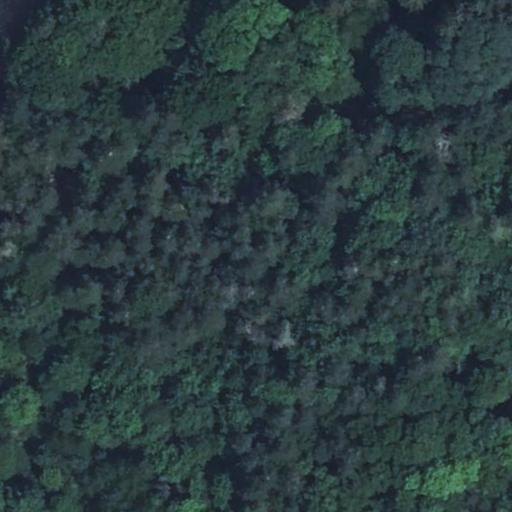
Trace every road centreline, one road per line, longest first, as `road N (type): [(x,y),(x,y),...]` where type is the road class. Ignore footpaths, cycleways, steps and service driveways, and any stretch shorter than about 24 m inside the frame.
road 1 (track): [(314,511),(226,448),(113,297),(0,83)]
road 2 (track): [(340,511),(398,491),(511,412)]
